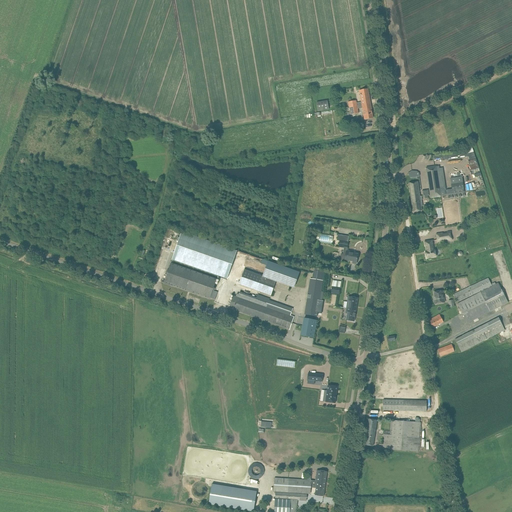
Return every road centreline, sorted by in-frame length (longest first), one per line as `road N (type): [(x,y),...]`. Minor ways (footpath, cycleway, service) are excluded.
road 1 (unclassified): [(364,360),(0,238)]
road 2 (tertiary): [(364,360),(387,198),(368,0)]
road 3 (track): [(454,511),(405,210),(387,198)]
road 4 (tertiary): [(342,511),(364,360)]
road 5 (track): [(511,68),(379,128)]
